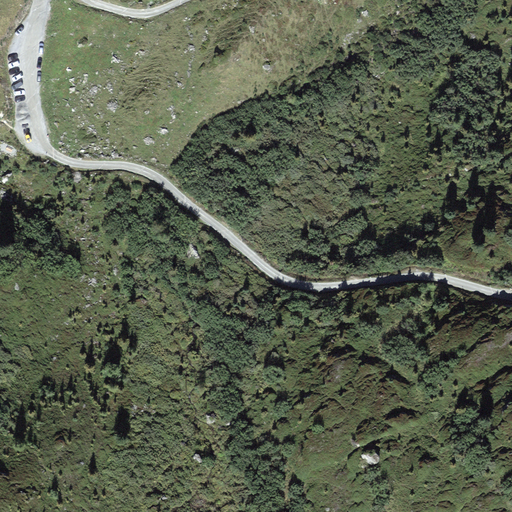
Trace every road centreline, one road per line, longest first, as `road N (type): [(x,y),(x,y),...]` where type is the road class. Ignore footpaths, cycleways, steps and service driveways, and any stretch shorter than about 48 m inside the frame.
road 1 (track): [(30,127),(49,152),(150,172),(303,288),(409,277),(511,297)]
road 2 (track): [(39,0),(28,58),(30,127)]
